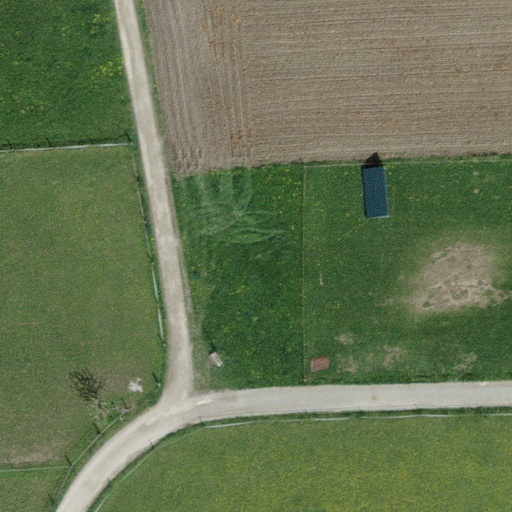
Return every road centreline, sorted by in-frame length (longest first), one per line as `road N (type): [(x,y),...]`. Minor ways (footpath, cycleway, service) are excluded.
road 1 (track): [(184,410),(183,289),(132,0)]
road 2 (track): [(184,410),(511,397)]
road 3 (track): [(77,511),(92,481),(133,438),(184,410)]
